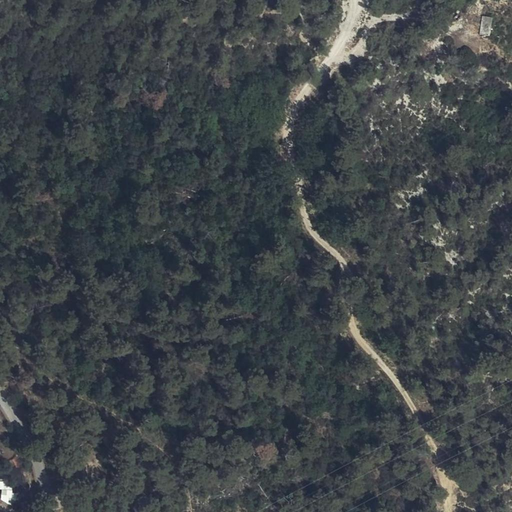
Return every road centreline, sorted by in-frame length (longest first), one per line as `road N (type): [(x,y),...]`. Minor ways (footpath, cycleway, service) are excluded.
road 1 (track): [(447,511),(426,437),(392,377),(359,342),(347,277),(338,256),(309,231),(297,194),(289,130),(344,39),(350,0)]
road 2 (unclassified): [(40,511),(39,471),(0,396)]
